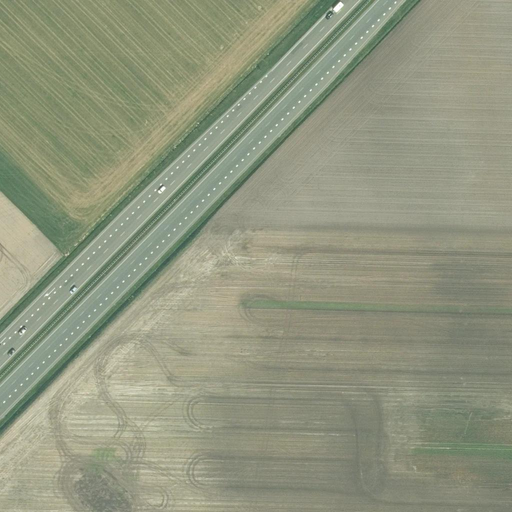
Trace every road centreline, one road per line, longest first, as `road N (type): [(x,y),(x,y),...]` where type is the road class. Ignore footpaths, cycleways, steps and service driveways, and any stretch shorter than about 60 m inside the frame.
road 1 (trunk): [(0,396),(387,0)]
road 2 (trunk): [(349,0),(0,355)]
